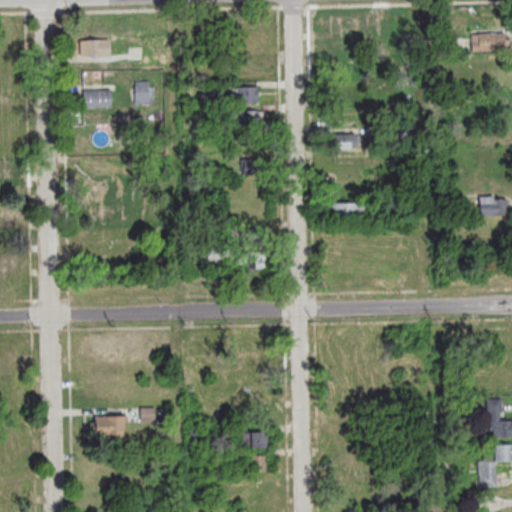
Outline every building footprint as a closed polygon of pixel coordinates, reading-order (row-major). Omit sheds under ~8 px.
[(404,12),(376,12),(376,25),(404,25),(404,12)] [(331,30),(356,30),(356,16),(331,16),(331,30)] [(471,53),(470,35),(504,34),(505,52),(471,53)] [(327,36),(327,53),(357,53),(357,36),(327,36)] [(85,41),(109,40),(110,57),(83,58),(83,50),(86,51),(85,41)] [(235,78),(256,78),(256,62),(235,62),(235,78)] [(359,79),(359,62),(331,62),(331,79),(359,79)] [(441,75),(429,75),(429,85),(442,84),(441,75)] [(134,82),(148,82),(148,88),(154,88),(154,105),(134,106),(134,82)] [(236,88),(257,88),(257,104),(236,105),(236,88)] [(83,92),(111,91),(111,108),(83,109),(83,92)] [(238,112),(256,111),(256,128),(238,129),(238,112)] [(397,127),(412,127),(412,139),(398,139),(397,127)] [(355,134),(355,149),(334,150),(333,135),(355,134)] [(0,175),(9,176),(9,158),(0,158),(0,175)] [(239,160),(259,160),(259,176),(240,176),(239,160)] [(333,179),(333,196),(361,196),(361,179),(333,179)] [(478,198),(493,198),(493,201),(506,200),(507,217),(479,217),(478,198)] [(334,221),(334,216),(331,216),(330,204),(363,204),(364,221),(334,221)] [(119,224),(119,207),(86,207),(86,224),(119,224)] [(239,230),(264,230),(265,246),(239,246),(239,230)] [(187,234),(202,234),(202,246),(187,246),(187,234)] [(207,250),(221,250),(221,259),(207,260),(207,250)] [(246,265),(236,265),(236,253),(264,253),(264,259),(265,259),(265,269),(246,269),(246,265)] [(356,287),(356,268),(336,268),(336,287),(356,287)] [(413,268),(397,268),(397,283),(413,283),(413,268)] [(234,359),(235,378),(265,377),(264,371),(262,371),(261,358),(234,359)] [(486,399),(501,399),(502,413),(499,414),(500,421),(511,421),(511,439),(493,439),(493,430),(488,430),(486,399)] [(140,409),(154,409),(154,423),(141,423),(140,409)] [(95,418),(124,418),(124,440),(95,440),(95,431),(91,431),(91,424),(95,424),(95,418)] [(189,430),(203,430),(204,445),(188,445),(189,430)] [(241,433),(264,433),(265,448),(242,449),(241,433)] [(493,446),(511,445),(511,462),(493,462),(493,446)] [(243,457),(265,457),(265,474),(244,474),(243,457)] [(478,464),(478,488),(496,488),(495,464),(478,464)]
